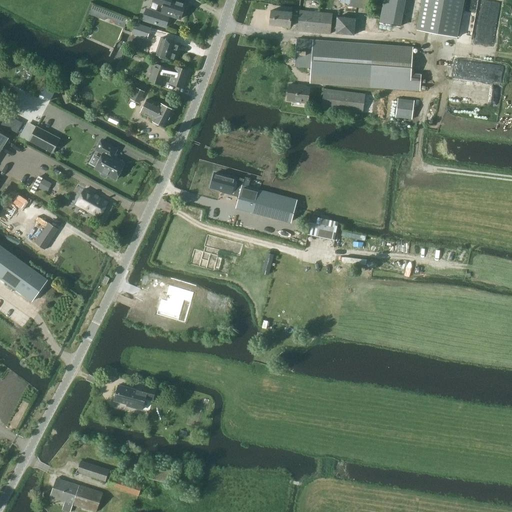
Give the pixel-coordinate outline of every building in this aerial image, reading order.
[(181,19),(185,4),(171,0),(153,0),(153,1),(165,4),(161,14),(151,10),(147,22),(166,28),(170,15),(181,19)] [(424,0),(419,30),(457,37),(464,0),(424,0)] [(331,34),(333,14),(300,11),(299,16),(292,15),(292,12),(272,10),(270,25),(290,27),(291,23),(298,24),(298,30),(331,34)] [(367,17),(365,32),(384,33),(386,19),(367,17)] [(135,34),(145,37),(148,28),(138,25),(135,34)] [(174,62),(178,49),(174,48),(176,42),(162,37),(156,55),(174,62)] [(297,39),(295,66),(312,67),(310,82),(380,87),(410,89),(420,90),(421,74),(412,73),(413,47),(403,47),(373,45),(297,39)] [(161,85),(164,79),(165,75),(173,77),(170,84),(183,88),(189,71),(176,67),(174,72),(167,70),(167,68),(155,64),(149,81),(161,85)] [(308,103),(310,87),(289,85),(287,101),(308,103)] [(136,89),(131,100),(138,103),(143,92),(136,89)] [(375,114),(377,101),(375,100),(375,96),(325,89),(322,108),(375,114)] [(165,128),(174,110),(161,104),(161,106),(147,99),(141,113),(154,119),(153,121),(165,128)] [(412,119),(415,101),(398,99),(395,117),(412,119)] [(53,153),(60,139),(37,127),(30,141),(53,153)] [(0,153),(9,138),(0,132),(0,153)] [(94,154),(89,164),(96,168),(96,169),(103,172),(101,175),(102,176),(105,178),(107,178),(108,175),(116,179),(125,164),(113,157),(117,150),(101,141),(96,150),(104,154),(102,158),(94,154)] [(215,173),(211,188),(223,191),(223,193),(239,197),(237,206),(291,221),(297,200),(243,186),(245,179),(231,176),(230,177),(215,173)] [(100,217),(108,203),(84,189),(76,204),(100,217)] [(40,236),(35,243),(45,249),(59,230),(49,223),(47,225),(40,236)] [(208,234),(205,245),(221,250),(224,238),(208,234)] [(0,245),(0,278),(32,301),(48,280),(16,257),(0,245)] [(195,248),(191,264),(215,270),(219,254),(195,248)] [(164,299),(160,311),(182,317),(187,301),(193,302),(196,292),(171,285),(169,294),(171,295),(169,300),(164,299)] [(153,400),(156,388),(140,384),(138,390),(119,385),(115,400),(133,405),(132,406),(142,409),(145,397),(153,400)] [(105,481),(109,470),(81,461),(78,472),(105,481)] [(150,478),(169,483),(172,471),(153,466),(150,478)] [(143,484),(112,475),(108,486),(139,496),(143,484)] [(63,509),(64,510),(71,511),(73,504),(97,511),(103,493),(57,478),(51,497),(65,501),(63,509)]
